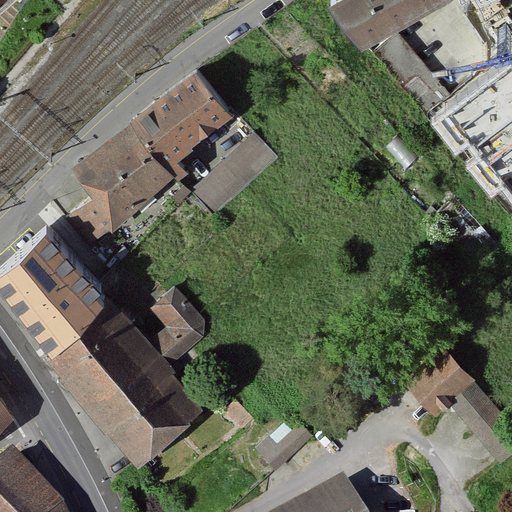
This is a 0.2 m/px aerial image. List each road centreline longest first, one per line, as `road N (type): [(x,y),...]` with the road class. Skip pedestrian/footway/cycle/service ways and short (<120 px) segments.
road 1 (residential): [(0,233),(126,107),(272,0)]
road 2 (unknown): [(245,511),(397,426),(419,429),(436,446),(447,483),(444,511)]
road 3 (tertiary): [(97,511),(40,405)]
